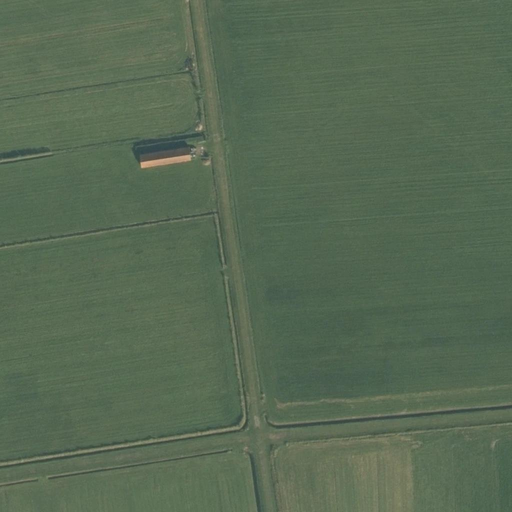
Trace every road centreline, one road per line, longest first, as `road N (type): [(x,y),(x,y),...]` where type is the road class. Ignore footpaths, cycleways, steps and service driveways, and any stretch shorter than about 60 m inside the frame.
road 1 (track): [(198,0),(273,511)]
road 2 (track): [(511,417),(0,472)]
